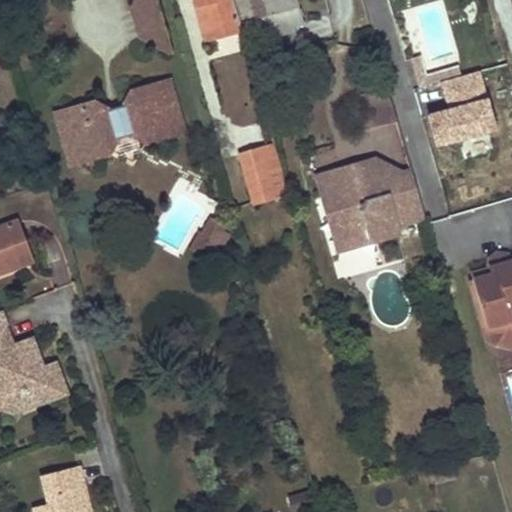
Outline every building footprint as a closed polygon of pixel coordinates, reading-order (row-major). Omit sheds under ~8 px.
[(231,0),(193,0),(198,14),(207,11),(212,28),(238,21),(231,0)] [(231,0),(238,21),(239,24),(259,19),(252,0),(231,0)] [(295,0),(265,0),(275,34),(298,27),(300,32),(304,31),(295,0)] [(137,8),(135,2),(131,9),(138,35),(147,42),(145,36),(165,30),(157,2),(137,8)] [(205,41),(241,31),(239,24),(238,21),(212,28),(207,11),(198,14),(205,41)] [(145,36),(147,42),(170,55),(172,55),(165,30),(145,36)] [(425,76),(420,57),(410,59),(418,88),(439,82),(460,77),(458,67),(425,76)] [(424,116),(434,149),(495,133),(478,72),(460,77),(439,82),(446,110),(424,116)] [(58,127),(67,154),(82,163),(108,155),(118,138),(129,135),(146,143),(173,136),(181,121),(173,93),(157,85),(131,92),(122,109),(110,112),(93,103),(67,111),(58,127)] [(266,173),(280,168),(273,145),(239,155),(253,205),(273,199),(266,173)] [(375,159),(346,168),(354,173),(356,179),(378,173),(375,159)] [(288,195),(280,168),(266,173),(273,199),(288,195)] [(346,168),(314,177),(325,215),(336,212),(346,249),(396,235),(394,227),(423,219),(409,171),(380,179),(378,173),(356,179),(354,173),(346,168)] [(336,212),(325,215),(336,252),(346,249),(336,212)] [(191,251),(199,256),(205,245),(219,253),(230,235),(223,231),(225,227),(211,219),(203,235),(201,234),(191,251)] [(0,273),(20,266),(6,232),(18,227),(17,223),(0,228),(0,273)] [(6,232),(20,266),(31,262),(18,227),(6,232)] [(489,260),(488,270),(511,263),(511,262),(506,255),(497,254),(489,260)] [(511,263),(488,270),(471,274),(489,342),(497,346),(511,342),(511,263)] [(0,312),(0,409),(14,414),(66,395),(55,364),(41,368),(31,341),(13,348),(0,312)] [(431,469),(435,482),(476,472),(463,461),(431,469)] [(78,511),(77,506),(87,503),(78,469),(42,478),(50,506),(35,510),(35,511),(78,511)] [(292,511),(308,511),(304,498),(289,502),(292,511)] [(89,511),(87,503),(77,506),(78,511),(89,511)]
